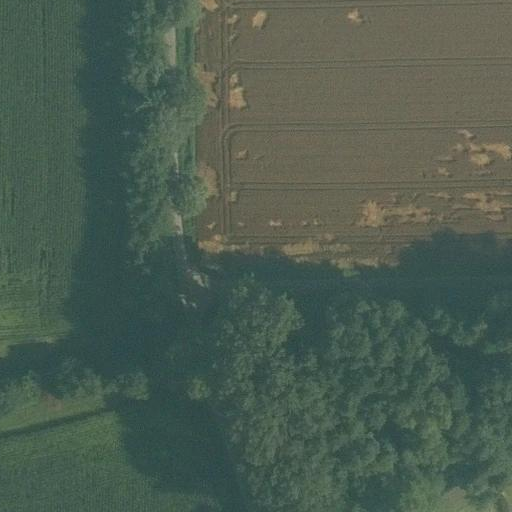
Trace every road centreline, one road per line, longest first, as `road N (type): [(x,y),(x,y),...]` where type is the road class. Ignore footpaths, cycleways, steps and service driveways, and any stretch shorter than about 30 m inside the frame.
road 1 (unclassified): [(189,286),(511,284)]
road 2 (unclassified): [(189,286),(171,0)]
road 3 (unclassified): [(252,511),(203,365),(189,286)]
